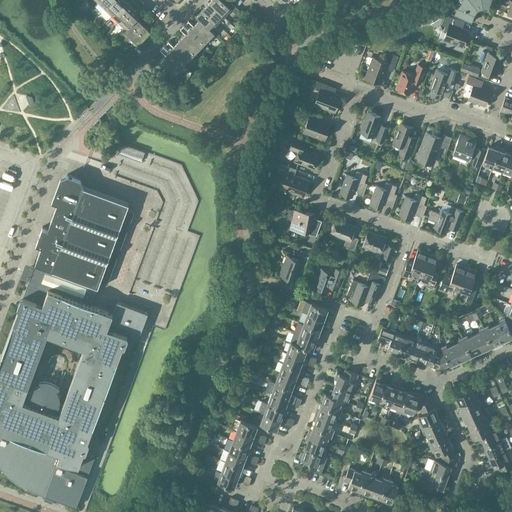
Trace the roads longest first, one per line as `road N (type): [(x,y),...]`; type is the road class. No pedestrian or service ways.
road 1 (residential): [(409,232),(316,198),(356,88)]
road 2 (residential): [(0,301),(55,152),(92,114)]
road 3 (residential): [(433,511),(466,500),(483,481),(437,381)]
road 4 (residential): [(264,474),(273,448),(295,440),(330,345)]
road 5 (residential): [(489,126),(448,111),(424,114),(356,88)]
road 6 (residential): [(92,114),(180,21)]
